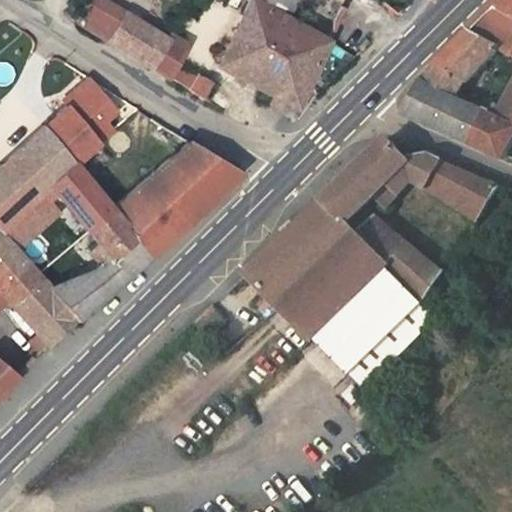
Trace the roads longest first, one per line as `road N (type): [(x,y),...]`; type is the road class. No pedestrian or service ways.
road 1 (primary): [(0,462),(287,173)]
road 2 (unclassified): [(287,173),(1,0)]
road 3 (unclassified): [(511,175),(354,107)]
road 4 (primary): [(354,107),(462,0)]
